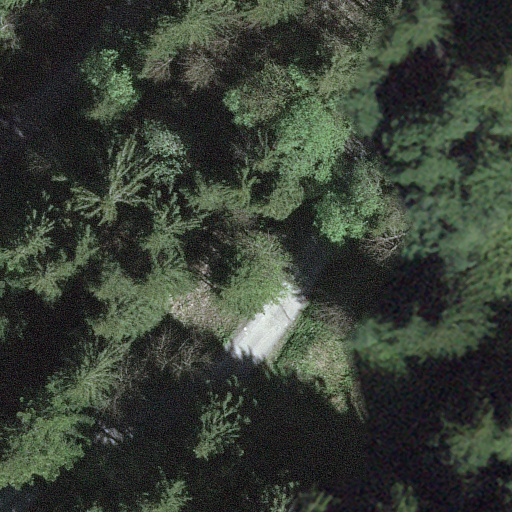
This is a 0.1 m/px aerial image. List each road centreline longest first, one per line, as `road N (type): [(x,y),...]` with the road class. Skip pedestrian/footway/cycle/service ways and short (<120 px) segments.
road 1 (unclassified): [(460,0),(314,263),(246,354),(186,401),(67,459),(4,511)]
road 2 (unclassified): [(0,122),(139,0)]
